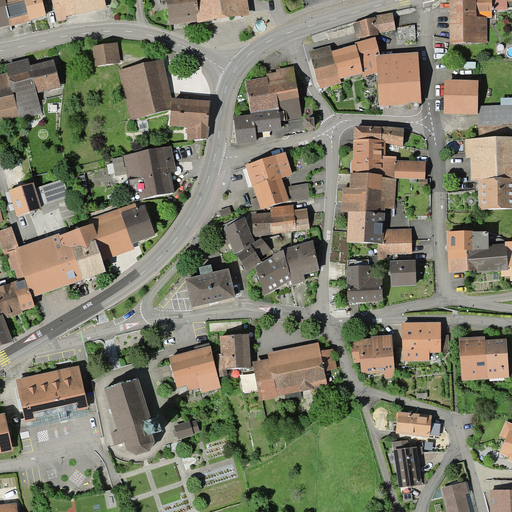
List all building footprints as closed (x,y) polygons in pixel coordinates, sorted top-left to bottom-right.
[(4,0),(2,0),(8,23),(10,31),(11,31),(9,26),(10,26),(10,25),(28,21),(44,16),(40,0),(17,0),(5,3),(4,0)] [(50,0),(56,21),(65,19),(63,9),(105,0),(50,0)] [(165,0),(169,25),(171,25),(243,14),(240,0),(165,0)] [(490,9),(490,0),(472,0),(473,4),(450,4),(451,43),(485,42),(484,19),(473,20),(473,12),(492,11),(492,9),(490,9)] [(375,33),(394,30),(392,18),(354,25),(357,39),(376,35),(375,33)] [(367,61),(377,58),(375,51),(377,51),(376,48),(374,48),(373,43),(310,60),(316,84),(319,89),(340,83),(338,79),(369,70),(367,61)] [(112,65),(109,46),(93,48),(96,67),(112,65)] [(169,111),(158,63),(119,72),(131,120),(140,117),(140,118),(169,111)] [(52,64),(7,75),(10,86),(18,117),(40,111),(35,94),(50,90),(50,89),(58,87),(52,64)] [(471,66),(470,65),(469,64),(467,64),(465,65),(464,67),(464,68),(464,70),(465,71),(466,72),(468,73),(469,73),(471,72),(472,71),(473,69),(472,67),(471,66)] [(379,105),(419,103),(417,67),(377,69),(379,105)] [(269,96),(280,95),(296,92),(292,69),(276,72),(277,79),(245,84),(249,107),(270,103),(269,96)] [(475,86),(445,85),(445,110),(475,111),(475,86)] [(0,121),(18,117),(10,86),(0,88),(0,121)] [(300,117),(296,92),(280,95),(269,96),(270,103),(249,107),(250,119),(234,121),(236,144),(255,142),(254,133),(280,130),(278,121),(285,120),(285,119),(300,117)] [(171,102),(171,111),(169,127),(189,128),(189,130),(186,130),(187,142),(204,141),(206,140),(209,105),(171,102)] [(312,129),(312,121),(304,122),(305,129),(312,129)] [(511,124),(478,126),(478,141),(466,141),(467,159),(479,159),(480,211),(511,209),(511,124)] [(402,132),(390,131),(355,129),(355,142),(382,143),(402,147),(402,132)] [(381,163),(382,143),(355,142),(355,176),(379,177),(394,178),(424,180),(424,166),(406,165),(406,168),(395,167),(395,164),(381,163)] [(166,164),(172,163),(169,148),(122,158),(127,182),(124,182),(130,202),(172,195),(166,164)] [(279,179),(289,176),(282,155),(247,167),(261,210),(287,202),(279,179)] [(378,192),(379,177),(355,176),(352,176),(351,189),(343,189),(343,203),(350,203),(348,244),(364,244),(366,191),(378,192)] [(393,199),(394,178),(379,177),(378,192),(366,191),(364,244),(376,245),(410,245),(409,233),(381,234),(382,215),(381,215),(381,207),(392,207),(392,199),(393,199)] [(31,186),(10,193),(16,212),(67,196),(62,182),(32,191),(31,186)] [(309,198),(307,186),(288,189),(290,201),(309,198)] [(101,255),(103,254),(153,236),(153,235),(159,232),(158,228),(152,231),(144,209),(136,211),(134,206),(118,212),(116,207),(86,217),(99,255),(101,255)] [(293,214),(271,216),(251,218),(252,234),(273,233),(273,234),(295,231),(295,232),(308,230),(306,215),(293,217),(293,214)] [(227,246),(230,245),(234,255),(253,245),(243,220),(224,231),(228,241),(225,242),(227,246)] [(18,251),(17,251),(18,254),(19,260),(30,298),(32,297),(32,296),(38,294),(104,272),(94,244),(88,228),(75,233),(74,228),(59,233),(60,237),(58,237),(23,249),(18,251)] [(0,240),(5,255),(7,254),(17,251),(9,229),(0,232),(0,240)] [(478,234),(447,234),(447,252),(451,252),(452,273),(501,269),(501,277),(510,276),(510,281),(511,280),(511,243),(506,244),(498,240),(487,241),(486,234),(478,234)] [(249,247),(236,257),(245,270),(259,261),(257,258),(269,251),(260,241),(249,247)] [(287,252),(283,254),(289,280),(291,286),(304,281),(302,275),(304,274),(304,273),(306,272),(306,274),(318,270),(312,244),(287,252)] [(410,244),(410,245),(376,245),(377,261),(385,260),(385,255),(411,254),(410,244)] [(14,269),(18,284),(13,286),(20,311),(33,307),(30,298),(19,260),(18,254),(17,251),(7,254),(11,270),(14,269)] [(270,260),(270,259),(256,269),(264,294),(289,280),(283,254),(270,260)] [(368,261),(347,261),(346,282),(347,303),(381,301),(380,279),(372,279),(372,267),(368,267),(368,261)] [(390,265),(391,286),(415,285),(414,264),(390,265)] [(185,282),(192,308),(233,298),(227,272),(211,276),(209,267),(199,270),(201,279),(185,282)] [(20,311),(13,286),(12,286),(0,289),(0,313),(1,317),(20,311)] [(0,345),(9,343),(0,317),(0,345)] [(439,336),(439,325),(401,326),(402,353),(439,352),(448,352),(447,336),(439,336)] [(249,369),(247,336),(220,338),(222,355),(217,356),(218,370),(220,378),(225,376),(225,370),(249,369)] [(393,370),(391,340),(349,344),(353,362),(359,361),(361,374),(381,372),(382,373),(383,373),(383,371),(393,370)] [(504,342),(460,345),(462,371),(485,369),(485,379),(507,377),(504,342)] [(195,353),(169,360),(176,388),(186,385),(188,391),(199,388),(201,393),(219,389),(218,383),(217,382),(210,349),(209,349),(208,346),(195,349),(195,353)] [(335,370),(331,351),(268,364),(269,365),(254,368),(259,394),(299,386),(302,400),(312,398),(312,394),(326,391),(323,372),(335,370)] [(85,408),(77,370),(17,383),(24,419),(25,421),(25,420),(57,413),(59,420),(66,418),(64,412),(85,407),(85,408)] [(136,380),(104,390),(117,432),(111,434),(114,446),(125,443),(127,451),(135,456),(148,452),(152,444),(150,436),(160,432),(156,420),(149,422),(136,380)] [(440,425),(429,424),(430,418),(397,414),(396,433),(428,436),(439,438),(440,425)] [(0,451),(10,449),(3,418),(0,418),(0,451)] [(505,439),(499,454),(506,457),(505,459),(511,462),(511,424),(506,422),(499,436),(505,439)] [(188,424),(174,428),(178,439),(191,435),(191,434),(197,432),(195,423),(188,425),(188,424)] [(391,443),(398,489),(421,486),(421,483),(426,481),(426,474),(420,475),(416,455),(423,454),(422,447),(407,450),(405,440),(391,443)] [(442,489),(448,511),(467,511),(463,495),(469,493),(466,483),(442,489)] [(499,492),(490,492),(490,511),(511,511),(511,490),(499,491),(499,492)]
